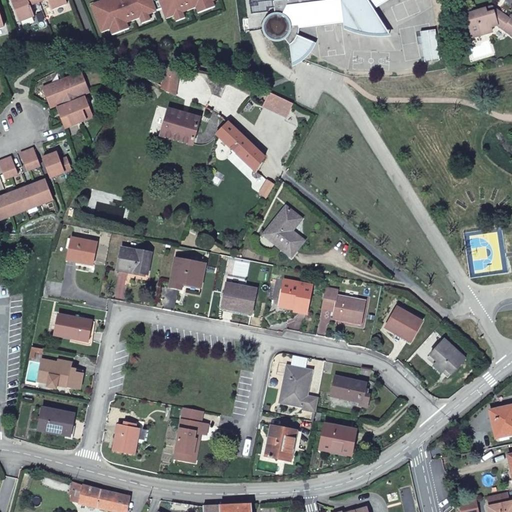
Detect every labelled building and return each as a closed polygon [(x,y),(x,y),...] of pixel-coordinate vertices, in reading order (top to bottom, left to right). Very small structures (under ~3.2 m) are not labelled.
[(40,3),(39,0),(11,0),(20,23),(35,17),(31,6),(40,3)] [(39,0),(40,3),(46,0),(48,0),(52,10),(68,4),(66,0),(39,0)] [(105,33),(113,30),(129,24),(142,19),(150,16),(165,10),(169,19),(176,16),(184,13),(198,8),(214,2),(218,0),(159,0),(154,2),(153,0),(113,0),(95,7),(105,33)] [(272,0),(273,1),(275,1),(276,6),(273,6),(274,14),(267,17),(264,21),(262,26),(263,32),(270,40),(277,41),(282,39),(283,38),(284,37),(285,37),(285,36),(286,35),(286,34),(287,34),(287,33),(287,32),(287,31),(287,30),(288,30),(288,29),(288,28),(288,27),(287,24),(296,23),(297,26),(342,20),(339,0),(340,0),(364,0),(369,8),(382,0),(272,0)] [(385,36),(369,8),(364,0),(340,0),(339,0),(342,20),(343,29),(363,35),(385,36)] [(214,2),(198,8),(200,14),(217,8),(214,2)] [(511,17),(510,16),(508,19),(500,13),(498,17),(493,15),(491,7),(464,16),(470,38),(491,33),(490,28),(496,26),(511,36),(511,17)] [(500,13),(491,7),(493,15),(498,17),(500,13)] [(184,13),(176,16),(178,22),(187,19),(184,13)] [(150,16),(142,19),(145,25),(153,22),(150,16)] [(129,24),(113,30),(115,37),(131,31),(129,24)] [(312,44),(288,27),(288,28),(288,29),(288,30),(287,30),(287,31),(287,32),(287,33),(287,34),(286,34),(286,35),(285,36),(285,37),(284,37),(283,38),(282,39),(288,46),(291,66),(302,58),(312,44)] [(81,74),(42,89),(49,109),(63,104),(60,98),(74,92),(77,98),(89,94),(81,74)] [(222,99),(228,84),(219,80),(213,95),(222,99)] [(285,99),(270,92),(263,105),(278,112),(285,99)] [(65,130),(93,119),(85,99),(57,110),(65,130)] [(286,116),(293,103),(285,99),(278,112),(286,116)] [(200,118),(169,109),(161,135),(193,145),(200,118)] [(229,123),(217,135),(257,172),(265,158),(229,123)] [(19,155),(26,172),(39,167),(33,150),(19,155)] [(42,159),(50,180),(65,174),(64,172),(70,169),(66,159),(60,162),(57,154),(42,159)] [(0,161),(0,170),(4,180),(17,175),(10,158),(0,161)] [(45,181),(0,197),(0,221),(53,202),(45,181)] [(259,195),(267,199),(274,187),(267,182),(259,195)] [(303,242),(292,233),(289,230),(299,217),(287,208),(265,235),(292,257),(303,242)] [(289,230),(292,233),(302,220),(299,217),(289,230)] [(97,244),(71,238),(67,260),(93,265),(97,244)] [(151,254),(123,248),(118,270),(147,275),(151,254)] [(205,264),(176,258),(170,286),(200,292),(205,264)] [(284,280),(280,301),(295,304),(294,309),(293,312),(308,315),(313,286),(284,280)] [(257,290),(227,284),(222,309),(252,315),(257,290)] [(325,288),(323,301),(335,304),(334,311),(332,318),(360,324),(365,301),(337,296),(338,291),(325,288)] [(295,304),(280,301),(279,306),(294,309),(295,304)] [(323,301),(321,309),(334,311),(335,304),(323,301)] [(422,322),(397,308),(386,327),(411,340),(422,322)] [(91,322),(60,315),(55,335),(88,341),(91,322)] [(445,340),(431,355),(438,362),(434,366),(442,373),(446,369),(452,374),(465,359),(445,340)] [(438,362),(431,355),(427,359),(434,366),(438,362)] [(80,390),(83,374),(70,371),(71,369),(71,366),(57,363),(42,360),(37,381),(48,383),(47,387),(55,389),(56,385),(80,390)] [(316,413),(319,399),(306,396),(311,372),(288,367),(280,403),(304,408),(303,410),(316,413)] [(448,379),(452,374),(446,369),(442,373),(448,379)] [(331,397),(360,403),(363,404),(366,388),(367,383),(336,377),(331,397)] [(363,404),(360,403),(359,406),(368,408),(372,390),(366,388),(363,404)] [(511,406),(490,411),(497,438),(511,434),(511,406)] [(39,430),(66,436),(68,427),(71,428),(74,415),(43,408),(39,430)] [(202,412),(184,408),(182,420),(173,459),(191,463),(196,439),(193,439),(195,432),(201,433),(205,434),(208,425),(200,423),(202,412)] [(147,430),(119,425),(113,451),(134,456),(138,440),(145,441),(147,430)] [(272,426),(266,456),(291,461),(293,450),(298,451),(300,443),(295,442),(297,431),(272,426)] [(355,432),(326,426),(321,449),(333,452),(334,447),(352,450),(355,432)] [(196,439),(191,463),(194,463),(201,433),(195,432),(193,439),(196,439)] [(126,511),(130,496),(70,480),(68,483),(71,484),(69,492),(81,495),(80,503),(119,511),(126,511)] [(81,495),(69,492),(67,500),(80,503),(81,495)] [(489,496),(490,511),(511,511),(511,502),(509,504),(507,492),(489,496)] [(478,511),(476,499),(468,501),(470,511),(478,511)] [(470,511),(468,501),(460,502),(462,511),(470,511)]
